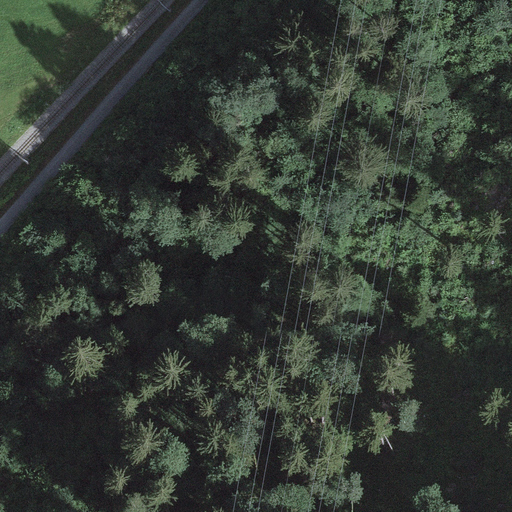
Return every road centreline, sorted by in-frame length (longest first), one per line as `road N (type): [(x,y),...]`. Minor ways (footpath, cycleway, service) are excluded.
road 1 (trunk): [(0,365),(511,25)]
road 2 (track): [(0,230),(202,0)]
